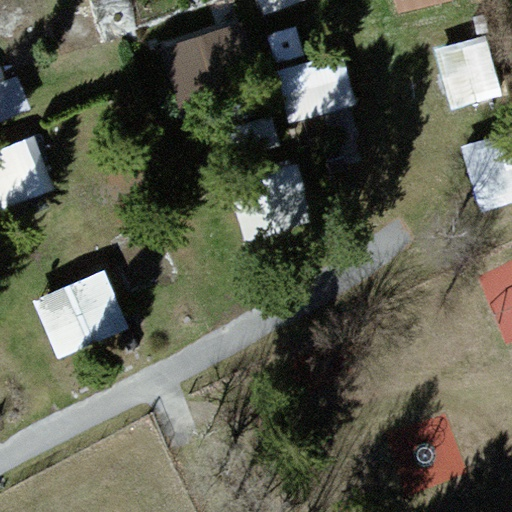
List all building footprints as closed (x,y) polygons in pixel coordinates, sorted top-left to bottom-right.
[(260,0),(266,17),(320,0),(260,0)] [(385,0),(388,14),(450,0),(385,0)] [(177,100),(259,88),(250,29),(169,40),(177,100)] [(502,99),(489,43),(442,54),(455,110),(502,99)] [(294,125),(359,108),(346,58),(281,74),(294,125)] [(511,134),(467,144),(482,213),(511,206),(511,134)] [(0,206),(57,186),(40,140),(0,154),(0,206)] [(114,242),(126,294),(183,282),(171,229),(114,242)] [(108,267),(37,300),(64,358),(135,326),(108,267)]
